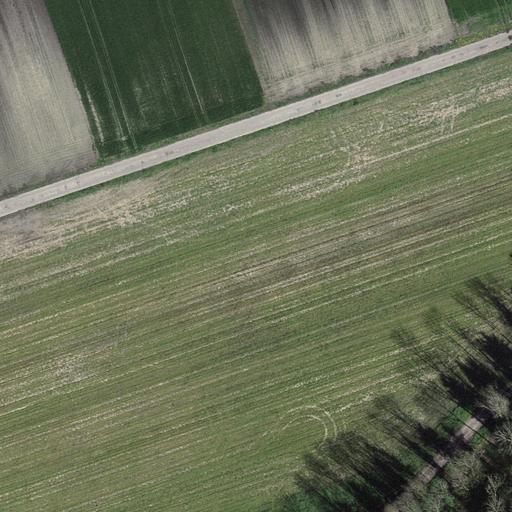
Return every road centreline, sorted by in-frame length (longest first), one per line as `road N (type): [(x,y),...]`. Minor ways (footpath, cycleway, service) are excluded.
road 1 (track): [(0,214),(511,40)]
road 2 (track): [(390,511),(511,370)]
